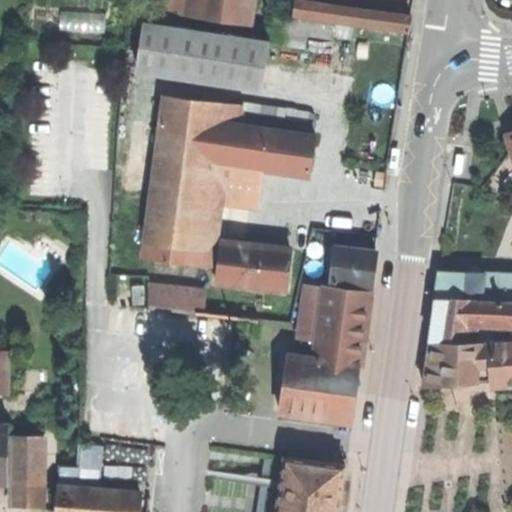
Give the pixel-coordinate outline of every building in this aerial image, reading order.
[(245,25),(247,9),(199,3),(178,0),(163,0),(161,13),(245,25)] [(247,9),(248,0),(198,0),(199,1),(199,3),(247,9)] [(332,22),(410,31),(412,17),(297,3),(295,17),(311,19),(332,22)] [(306,45),(307,35),(309,23),(273,19),(270,41),(306,45)] [(330,38),(332,22),(311,19),(311,24),(309,23),(307,35),(330,38)] [(146,24),(139,69),(260,88),(267,43),(146,24)] [(210,178),(212,159),(217,122),(220,101),(165,94),(155,171),(210,178)] [(257,107),(254,126),(282,130),(285,112),(285,110),(257,107)] [(309,116),(285,112),(282,130),(312,134),(314,116),(309,116)] [(212,159),(243,163),(248,126),(217,122),(212,159)] [(262,165),(312,172),(317,135),(312,134),(282,130),(254,126),(248,126),(243,163),(262,165)] [(259,184),(262,165),(243,163),(212,159),(210,178),(259,184)] [(198,264),(207,201),(210,178),(155,171),(144,257),(198,264)] [(256,208),(259,184),(210,178),(207,201),(256,208)] [(221,240),(216,282),(287,290),(292,248),(259,244),(221,240)] [(333,282),(371,287),(373,270),(376,250),(337,245),(333,282)] [(440,273),(436,299),(468,300),(468,274),(440,273)] [(484,275),(468,274),(468,300),(480,300),(484,301),(484,275)] [(511,275),(484,275),(484,301),(497,301),(511,301),(511,275)] [(205,308),(207,283),(148,280),(146,305),(205,308)] [(299,338),(317,341),(324,287),(306,285),(299,338)] [(144,286),(133,286),(134,305),(144,305),(144,286)] [(370,293),(324,287),(317,341),(315,359),(297,357),(290,412),(353,420),(362,356),(370,293)] [(433,321),(430,343),(490,342),(490,330),(476,331),(478,317),(480,300),(468,300),(436,299),(433,321)] [(497,321),(497,301),(484,301),(480,300),(478,317),(497,321)] [(511,301),(497,301),(497,321),(511,321),(511,301)] [(511,341),(490,342),(492,381),(497,385),(511,383),(511,341)] [(423,387),(492,381),(490,342),(430,343),(427,364),(423,387)] [(0,351),(0,377),(12,378),(12,352),(0,351)] [(280,411),(290,412),(297,357),(287,356),(280,411)] [(0,395),(11,395),(12,378),(0,377),(0,395)] [(0,483),(8,484),(10,425),(0,424),(0,483)] [(13,437),(13,470),(37,470),(37,437),(13,437)] [(340,511),(347,464),(285,456),(285,459),(277,511),(340,511)] [(263,511),(277,511),(285,459),(270,457),(263,511)] [(139,511),(141,493),(72,489),(73,465),(58,464),(57,487),(60,487),(58,511),(139,511)] [(12,506),(36,506),(37,470),(13,470),(12,506)]
